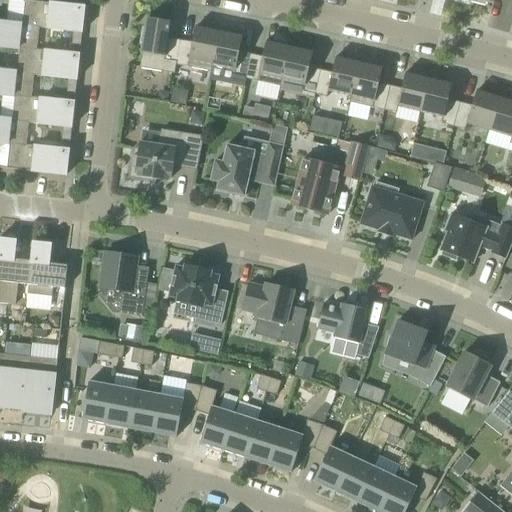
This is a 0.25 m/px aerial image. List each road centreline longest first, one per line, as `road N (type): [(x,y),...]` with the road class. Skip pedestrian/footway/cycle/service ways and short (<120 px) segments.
road 1 (unclassified): [(511,326),(388,275),(93,211)]
road 2 (unclassified): [(257,0),(511,62)]
road 3 (residential): [(93,211),(115,0)]
road 4 (unclassified): [(181,479),(62,454),(0,451)]
